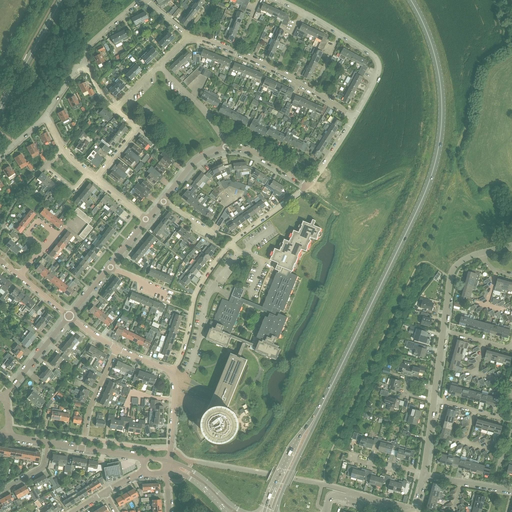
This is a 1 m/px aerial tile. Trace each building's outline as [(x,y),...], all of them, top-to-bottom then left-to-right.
[(195,3),(191,8),(196,12),(200,7),(195,3)] [(261,10),(267,12),(269,6),(264,3),(261,10)] [(269,6),(267,12),(266,14),(271,17),(272,15),(275,8),(269,6)] [(191,8),(187,13),(193,17),(196,12),(191,8)] [(275,8),(272,15),(277,17),(280,11),(275,8)] [(280,11),(277,17),(278,17),(277,19),(282,21),(283,20),(288,23),(290,20),(288,19),(290,15),(286,14),(280,11)] [(144,12),(138,15),(141,22),(148,18),(144,12)] [(238,12),(236,17),(242,20),(244,14),(238,12)] [(187,13),(184,18),(189,22),(193,17),(187,13)] [(135,25),(136,26),(142,23),(141,22),(138,15),(131,18),(135,25)] [(231,19),(230,21),(240,25),(242,20),(236,17),(235,20),(231,19)] [(189,22),(184,18),(180,22),(185,27),(189,22)] [(240,25),(230,21),(230,22),(231,22),(228,27),(231,28),(237,31),(240,25)] [(303,24),(300,29),(297,28),(293,36),(296,38),(299,33),(304,36),(308,26),(303,24)] [(308,26),(304,36),(306,37),(308,34),(311,35),(313,29),(308,26)] [(276,27),(273,33),(282,37),(284,31),(279,29),(278,28),(276,27)] [(227,30),(226,33),(235,36),(237,31),(231,28),(230,31),(227,30)] [(313,29),(311,35),(313,36),(312,40),(314,41),(316,38),(319,32),(313,29)] [(123,30),(117,34),(120,40),(123,39),(123,41),(127,39),(126,37),(127,37),(123,30)] [(167,32),(162,37),(169,43),(174,38),(169,33),(168,33),(167,32)] [(323,38),(327,40),(328,37),(325,35),(324,34),(319,32),(316,38),(322,40),(323,38)] [(235,36),(226,33),(224,35),(228,37),(227,39),(233,42),(235,36)] [(282,37),(273,33),(276,34),(273,39),(279,42),(282,37)] [(114,44),(114,43),(115,45),(121,42),(120,40),(117,34),(110,37),(114,44)] [(157,41),(159,43),(158,43),(163,48),(169,43),(162,37),(157,41)] [(269,44),(271,45),(277,48),(279,42),(273,39),(273,40),(271,39),(269,44)] [(150,49),(146,52),(152,59),(157,54),(152,49),(153,48),(151,45),(149,47),(150,49)] [(271,45),(268,50),(275,53),(277,48),(271,45)] [(314,48),(312,54),(314,55),(320,58),(323,52),(317,50),(317,49),(314,48)] [(339,62),(338,64),(341,66),(342,64),(346,57),(349,51),(344,49),(343,49),(342,49),(342,48),(341,49),(340,49),(340,50),(340,51),(340,52),(341,52),(342,53),(339,58),(342,59),(340,63),(340,62),(339,62)] [(265,52),(267,53),(266,56),(272,59),(275,53),(268,50),(266,49),(265,52)] [(201,56),(207,58),(209,52),(204,50),(201,56)] [(187,51),(183,55),(188,60),(192,56),(187,51)] [(349,51),(346,57),(351,60),(354,54),(349,51)] [(141,57),(142,59),(147,64),(152,59),(146,52),(141,57)] [(209,52),(207,58),(210,59),(208,65),(210,66),(215,54),(209,52)] [(94,57),(97,65),(99,68),(104,65),(103,63),(104,62),(100,54),(94,57)] [(215,54),(210,66),(213,67),(214,64),(215,61),(218,63),(220,56),(215,54)] [(354,54),(351,60),(356,63),(360,57),(354,54)] [(183,55),(178,59),(183,64),(185,66),(189,62),(187,60),(188,60),(183,55)] [(314,55),(312,60),(318,63),(320,58),(314,55)] [(220,56),(218,63),(221,64),(219,69),(221,70),(226,58),(220,56)] [(360,57),(356,63),(362,66),(363,63),(367,65),(369,62),(365,60),(360,57)] [(226,58),(221,70),(224,71),(225,68),(226,66),(229,67),(231,61),(226,58)] [(178,59),(174,63),(180,70),(182,68),(181,67),(183,64),(178,59)] [(312,60),(309,66),(315,68),(318,63),(312,60)] [(180,70),(174,63),(170,68),(174,73),(178,69),(180,70)] [(231,67),(230,71),(229,74),(231,75),(232,72),(237,74),(238,72),(240,65),(235,63),(233,68),(231,67)] [(134,64),(130,68),(136,75),(141,70),(136,65),(135,65),(134,64)] [(238,72),(244,74),(246,67),(240,65),(238,72)] [(199,66),(196,69),(201,74),(203,75),(206,69),(199,66)] [(309,66),(306,71),(312,74),(315,68),(309,66)] [(246,67),(244,74),(243,76),(242,79),(244,80),(245,77),(246,77),(246,75),(249,76),(252,70),(246,67)] [(123,72),(126,75),(131,80),(136,75),(130,68),(125,72),(124,71),(123,72)] [(252,70),(249,76),(255,78),(257,72),(252,70)] [(302,75),(304,76),(304,77),(310,79),(312,74),(306,71),(304,70),(302,75)] [(255,78),(254,80),(253,83),(254,81),(260,84),(261,80),(263,74),(257,72),(255,78)] [(355,77),(354,80),(360,83),(363,77),(362,77),(354,73),(353,76),(355,77)] [(266,78),(262,86),(261,85),(258,91),(261,93),(264,87),(268,89),(272,80),(266,78)] [(115,82),(113,85),(120,91),(125,86),(119,80),(116,83),(115,82)] [(272,80),(268,89),(271,91),(270,93),(272,94),(273,92),(277,83),(272,80)] [(349,81),(348,83),(357,88),(360,83),(354,80),(352,82),(349,81)] [(82,93),(89,90),(85,82),(78,85),(82,93)] [(273,92),(279,94),(283,85),(277,83),(273,92)] [(357,88),(348,83),(347,86),(350,87),(348,90),(354,93),(357,88)] [(111,86),(113,88),(109,91),(115,96),(120,91),(113,85),(111,86)] [(283,85),(279,94),(284,96),(285,94),(288,88),(283,85)] [(285,94),(284,96),(283,99),(286,100),(287,98),(290,99),(291,96),(294,90),(288,88),(285,94)] [(204,92),(201,99),(206,101),(212,90),(210,89),(209,91),(205,90),(204,92)] [(212,90),(206,101),(212,104),(217,94),(212,92),(213,90),(212,90)] [(348,90),(346,95),(345,95),(351,99),(354,93),(348,90)] [(340,100),(343,101),(348,104),(351,99),(345,95),(346,95),(340,92),(338,95),(342,97),(340,100)] [(217,94),(212,104),(217,107),(221,101),(218,99),(220,96),(217,94)] [(290,103),(287,110),(285,114),(286,114),(288,110),(288,109),(290,110),(292,105),(297,107),(301,98),(296,95),(292,104),(290,103)] [(71,107),(78,104),(74,96),(67,99),(71,107)] [(301,98),(297,107),(297,106),(301,108),(299,111),(301,112),(306,100),(301,98)] [(224,102),(223,105),(219,112),(224,114),(232,100),(230,99),(227,104),(224,102)] [(232,100),(224,114),(230,117),(233,111),(230,109),(233,104),(234,103),(231,102),(233,100),(232,100)] [(306,100),(301,112),(304,113),(306,110),(303,109),(304,107),(309,109),(312,103),(306,100)] [(312,103),(309,109),(315,112),(317,105),(312,103)] [(314,114),(312,117),(313,117),(312,119),(314,120),(317,113),(320,114),(323,108),(317,105),(315,112),(314,114)] [(326,111),(331,114),(334,110),(330,106),(326,111)] [(98,114),(103,118),(108,113),(103,108),(101,110),(99,108),(95,112),(98,114)] [(233,111),(230,117),(235,120),(238,114),(240,112),(241,109),(239,108),(237,113),(233,111)] [(61,121),(68,118),(64,110),(57,113),(61,121)] [(261,119),(255,131),(260,133),(265,124),(262,123),(264,119),(267,113),(265,112),(261,119)] [(108,113),(103,118),(107,122),(112,117),(108,113)] [(238,114),(235,120),(240,123),(244,116),(238,114)] [(255,131),(261,119),(263,116),(260,114),(257,120),(254,118),(249,128),(255,131)] [(244,116),(240,123),(246,126),(249,119),(244,116)] [(332,124),(338,128),(341,122),(335,119),(333,117),(330,123),(332,124)] [(265,124),(260,133),(266,136),(267,134),(270,127),(272,124),(270,123),(268,126),(265,124)] [(122,124),(118,129),(124,134),(128,129),(122,124)] [(326,124),(324,126),(335,133),(338,128),(332,124),(331,126),(328,125),(326,124)] [(276,130),(272,137),(277,139),(281,133),(278,131),(280,126),(278,125),(277,128),(276,130)] [(335,133),(324,126),(323,128),(328,131),(326,134),(331,138),(335,133)] [(267,134),(272,137),(276,130),(270,127),(267,134)] [(118,129),(114,134),(120,138),(124,134),(118,129)] [(281,133),(277,139),(283,142),(284,141),(284,140),(286,136),(286,135),(287,134),(288,132),(289,130),(286,129),(284,134),(281,133)] [(289,143),(295,132),(293,130),(291,133),(288,132),(287,134),(286,135),(286,136),(284,140),(284,141),(289,143)] [(44,144),(51,140),(47,132),(40,136),(44,144)] [(295,132),(289,143),(294,146),(298,139),(298,140),(299,137),(296,136),(297,133),(295,132)] [(114,134),(111,138),(116,143),(120,138),(114,134)] [(319,134),(318,136),(320,138),(322,139),(328,143),(331,138),(326,134),(324,137),(319,134)] [(143,137),(141,139),(139,138),(135,142),(143,149),(147,144),(150,146),(152,144),(143,137)] [(116,143),(111,138),(107,143),(112,148),(116,143)] [(298,139),(294,146),(300,149),(303,142),(298,140),(298,139)] [(325,148),(328,143),(322,139),(319,144),(325,148)] [(81,154),(87,146),(90,143),(86,140),(84,144),(80,141),(78,143),(79,144),(76,148),(79,150),(78,151),(81,154)] [(27,147),(31,155),(33,158),(39,154),(38,151),(34,143),(27,147)] [(104,144),(100,149),(107,154),(111,149),(104,144)] [(319,144),(316,149),(322,153),(325,148),(319,144)] [(132,151),(130,154),(138,160),(140,158),(138,156),(141,151),(133,145),(130,149),(132,151)] [(310,153),(313,154),(319,158),(322,153),(316,149),(311,146),(310,149),(312,150),(310,153)] [(86,159),(91,162),(94,157),(93,156),(96,152),(97,151),(100,148),(98,147),(94,152),(93,151),(86,159)] [(100,149),(100,148),(97,151),(105,157),(107,154),(100,149)] [(98,156),(99,154),(96,152),(93,156),(94,157),(91,162),(96,167),(101,161),(99,160),(101,158),(98,156)] [(160,154),(162,157),(159,161),(167,167),(170,163),(169,161),(171,159),(162,152),(160,154)] [(19,166),(25,162),(21,154),(14,158),(19,166)] [(130,154),(128,156),(126,154),(122,159),(130,165),(133,161),(136,163),(138,160),(130,154)] [(118,168),(116,170),(125,177),(127,174),(124,172),(128,168),(120,162),(116,166),(118,168)] [(141,162),(135,170),(137,172),(143,165),(141,162)] [(252,168),(246,166),(246,162),(240,163),(241,173),(250,172),(252,168)] [(230,171),(229,165),(224,166),(222,163),(217,165),(220,171),(221,174),(226,172),(228,175),(231,174),(230,171)] [(241,173),(240,163),(233,164),(229,165),(230,171),(234,170),(237,170),(237,173),(236,173),(236,176),(238,179),(241,179),(241,173)] [(151,166),(148,169),(157,176),(159,173),(161,175),(165,170),(157,164),(153,168),(151,166)] [(220,171),(217,165),(211,168),(208,172),(212,176),(215,174),(220,171)] [(8,178),(14,173),(9,166),(3,170),(8,178)] [(258,178),(261,173),(256,169),(256,170),(252,168),(250,172),(249,177),(251,178),(251,177),(254,179),(253,180),(256,182),(258,178)] [(157,176),(148,169),(146,171),(149,174),(146,178),(153,184),(157,180),(155,178),(157,176)] [(116,170),(114,173),(112,171),(108,176),(116,182),(120,178),(123,180),(125,177),(116,170)] [(212,176),(208,172),(205,175),(202,173),(198,177),(203,181),(206,184),(212,176)] [(37,179),(42,183),(46,177),(41,173),(37,179)] [(269,180),(270,178),(266,176),(261,173),(258,178),(263,181),(265,178),(269,180)] [(46,177),(42,183),(46,186),(51,181),(46,177)] [(203,181),(198,177),(194,182),(191,186),(194,188),(196,190),(197,188),(203,181)] [(274,180),(273,180),(270,178),(269,180),(265,187),(274,192),(279,183),(274,180)] [(137,183),(135,185),(144,192),(146,190),(148,191),(151,187),(144,180),(140,185),(137,183)] [(46,186),(51,190),(56,185),(51,181),(46,186)] [(89,184),(85,188),(91,193),(95,188),(96,189),(98,187),(93,183),(92,185),(89,184)] [(279,183),(274,192),(272,194),(275,196),(278,191),(281,192),(284,186),(279,183)] [(56,194),(60,188),(56,185),(51,190),(56,194)] [(144,192),(135,185),(133,188),(136,190),(132,195),(140,201),(144,196),(142,195),(144,192)] [(85,188),(82,193),(87,198),(91,193),(85,188)] [(188,190),(186,192),(182,197),(187,201),(194,191),(195,191),(196,190),(194,188),(190,192),(188,190)] [(194,191),(187,201),(191,205),(195,200),(197,197),(195,196),(197,193),(195,191),(194,191)] [(82,193),(78,198),(83,202),(87,198),(82,193)] [(100,201),(105,205),(109,200),(104,196),(100,201)] [(195,200),(191,205),(196,208),(204,198),(202,197),(198,202),(195,200)] [(83,202),(78,198),(74,202),(80,207),(83,202)] [(204,198),(196,208),(201,212),(205,207),(209,202),(204,198)] [(257,204),(261,210),(266,206),(263,202),(262,201),(260,199),(257,201),(256,202),(257,204)] [(109,200),(105,205),(110,209),(114,203),(109,200)] [(249,203),(250,205),(256,213),(261,210),(257,204),(255,206),(253,203),(252,204),(251,202),(249,203)] [(114,203),(110,209),(114,212),(119,207),(114,203)] [(205,207),(201,212),(205,216),(213,206),(211,204),(207,209),(205,207)] [(250,205),(245,208),(251,216),(256,213),(250,205)] [(213,206),(205,216),(210,220),(214,215),(212,212),(213,210),(214,211),(216,208),(213,206)] [(238,213),(236,215),(242,223),(246,220),(238,209),(236,206),(234,207),(238,213)] [(119,207),(114,212),(119,216),(123,211),(119,207)] [(40,214),(44,218),(49,212),(44,208),(40,214)] [(240,208),(238,209),(246,220),(251,216),(245,208),(242,210),(240,208)] [(30,210),(26,215),(32,220),(36,215),(30,210)] [(117,218),(115,221),(117,223),(119,220),(122,222),(128,215),(123,211),(119,216),(117,218)] [(49,212),(44,218),(49,222),(53,216),(49,212)] [(168,212),(164,217),(177,227),(179,226),(174,222),(176,219),(168,212)] [(228,215),(230,219),(231,219),(237,227),(242,223),(236,215),(235,215),(235,216),(233,217),(230,213),(228,215)] [(26,215),(22,220),(28,224),(32,220),(26,215)] [(58,220),(54,225),(59,229),(63,224),(61,222),(65,218),(61,215),(58,220)] [(53,216),(49,222),(54,225),(58,220),(53,216)] [(164,217),(160,222),(166,226),(168,223),(174,228),(175,226),(177,228),(177,227),(164,217)] [(226,222),(228,225),(232,231),(237,227),(231,219),(230,219),(226,222)] [(22,220),(19,225),(24,229),(28,224),(22,220)] [(286,271),(291,273),(292,271),(293,272),(293,271),(293,269),(295,265),(297,261),(298,257),(300,253),(302,249),(307,252),(307,251),(309,247),(310,243),(311,240),(310,239),(311,237),(317,240),(319,237),(320,233),(322,229),(314,226),(316,221),(313,220),(311,224),(303,221),(303,222),(302,225),(300,229),(299,232),(294,230),(294,231),(292,235),(290,239),(289,241),(284,239),(284,240),(284,242),(282,246),(280,250),(275,248),(273,252),(272,255),(270,260),(275,262),(274,267),(276,268),(275,269),(280,271),(279,273),(285,275),(286,271)] [(160,222),(157,226),(162,231),(165,233),(163,235),(166,237),(169,234),(164,229),(166,226),(160,222)] [(24,229),(19,225),(15,229),(21,234),(24,229)] [(109,226),(105,231),(111,236),(115,231),(109,226)] [(162,231),(157,226),(153,231),(158,236),(162,231)] [(177,233),(181,237),(182,237),(186,232),(181,228),(179,230),(177,229),(172,236),(174,238),(177,233)] [(105,231),(102,236),(107,241),(111,236),(105,231)] [(67,232),(64,236),(69,241),(72,242),(74,239),(77,242),(78,240),(75,237),(75,238),(73,236),(67,232)] [(183,240),(181,243),(179,244),(180,246),(181,247),(191,235),(186,232),(182,237),(181,237),(180,238),(183,240)] [(150,235),(146,240),(152,244),(156,239),(150,235)] [(191,235),(181,247),(183,249),(189,242),(191,244),(195,239),(191,235)] [(64,236),(60,241),(65,245),(69,241),(64,236)] [(102,236),(98,241),(104,245),(107,241),(102,236)] [(6,246),(11,250),(16,245),(10,240),(6,246)] [(146,240),(143,244),(148,249),(151,251),(152,249),(150,247),(152,244),(146,240)] [(60,241),(56,246),(62,250),(65,245),(60,241)] [(98,241),(94,246),(100,250),(104,245),(98,241)] [(143,244),(139,249),(145,253),(148,249),(143,244)] [(16,245),(11,250),(17,255),(21,249),(16,245)] [(56,246),(52,250),(58,255),(62,250),(56,246)] [(94,246),(90,250),(96,255),(100,250),(94,246)] [(204,253),(209,257),(213,252),(205,246),(202,251),(204,253)] [(139,249),(135,253),(141,258),(145,253),(139,249)] [(58,255),(52,250),(48,255),(54,260),(58,255)] [(90,250),(87,255),(92,259),(96,255),(90,250)] [(135,254),(131,258),(137,263),(141,258),(135,253),(135,254)] [(201,257),(201,258),(206,262),(209,257),(204,253),(203,255),(201,254),(199,256),(201,257)] [(87,255),(83,260),(89,264),(92,259),(87,255)] [(201,258),(197,262),(202,266),(206,262),(201,258)] [(83,260),(79,264),(85,269),(89,264),(83,260)] [(193,267),(198,271),(202,266),(197,262),(194,260),(190,265),(193,267)] [(36,270),(40,274),(45,268),(40,264),(36,270)] [(79,264),(75,269),(81,274),(85,269),(79,264)] [(45,268),(40,274),(45,277),(54,267),(52,265),(48,271),(45,268)] [(54,267),(45,277),(50,281),(54,276),(56,273),(54,271),(56,268),(57,267),(55,265),(54,267)] [(193,267),(189,272),(194,276),(198,271),(193,267)] [(147,274),(153,277),(156,270),(150,268),(147,274)] [(75,269),(72,274),(77,278),(81,274),(75,269)] [(156,270),(153,277),(159,279),(161,273),(156,270)] [(185,271),(183,274),(191,280),(194,276),(189,272),(188,274),(185,271)] [(259,331),(257,337),(258,337),(261,339),(263,339),(265,341),(267,337),(271,338),(272,336),(277,337),(279,338),(282,332),(283,328),(284,325),(287,319),(288,317),(279,314),(281,310),(284,311),(284,310),(284,309),(287,303),(290,296),(292,289),(295,283),(296,281),(298,276),(296,275),(295,275),(291,273),(286,271),(285,275),(279,273),(277,272),(276,275),(273,282),(270,289),(267,295),(265,302),(263,307),(262,307),(264,307),(271,310),(270,312),(270,314),(268,317),(265,316),(265,317),(262,324),(260,328),(259,331)] [(468,272),(467,278),(475,280),(476,274),(479,275),(480,273),(475,271),(474,273),(468,272)] [(161,273),(159,279),(164,281),(167,275),(161,273)] [(60,279),(59,280),(54,285),(59,289),(63,283),(61,281),(65,276),(63,274),(60,279)] [(182,281),(187,285),(191,280),(183,274),(179,279),(182,281)] [(167,275),(164,281),(170,284),(173,277),(167,275)] [(54,276),(50,281),(54,285),(59,280),(54,276)] [(116,277),(112,282),(118,286),(122,281),(116,277)] [(467,278),(465,284),(476,287),(477,287),(478,281),(475,280),(467,278)] [(495,287),(495,288),(495,290),(501,292),(504,281),(497,279),(495,287)] [(7,281),(2,286),(7,290),(11,285),(7,281)] [(504,281),(501,292),(507,293),(508,291),(507,291),(510,282),(504,281)] [(70,285),(64,293),(69,297),(71,294),(72,295),(74,292),(70,289),(74,284),(72,282),(70,285)] [(112,282),(109,286),(114,291),(118,286),(112,282)] [(63,283),(59,289),(64,293),(70,285),(68,287),(63,283)] [(465,284),(463,290),(471,292),(472,289),(475,290),(476,290),(476,287),(465,284)] [(109,286),(105,291),(110,295),(114,291),(109,286)] [(215,317),(214,320),(215,320),(220,322),(219,324),(224,326),(222,331),(229,334),(231,334),(233,328),(234,325),(236,320),(238,315),(240,310),(242,306),(243,303),(244,303),(239,301),(241,298),(244,289),(242,289),(241,288),(235,286),(235,287),(233,291),(231,296),(229,301),(227,300),(222,298),(221,303),(219,307),(217,312),(215,317)] [(11,294),(16,297),(16,298),(20,292),(15,288),(11,294)] [(471,292),(463,290),(462,296),(466,298),(470,299),(470,298),(471,292)] [(105,291),(101,296),(106,300),(110,295),(105,291)] [(14,299),(10,304),(12,305),(16,301),(19,303),(20,301),(21,301),(25,296),(20,292),(16,298),(16,297),(14,299)] [(129,299),(135,301),(137,294),(132,292),(129,299)] [(137,294),(135,301),(140,303),(143,297),(137,294)] [(25,296),(21,301),(25,305),(24,306),(24,307),(30,300),(25,296)] [(143,297),(140,303),(146,306),(148,299),(143,297)] [(418,306),(421,307),(421,308),(431,311),(433,303),(429,302),(429,300),(420,297),(418,306)] [(148,299),(146,306),(151,308),(154,301),(148,299)] [(24,307),(22,309),(24,311),(25,308),(29,311),(35,304),(34,304),(35,303),(30,300),(24,307)] [(151,308),(150,311),(155,314),(156,313),(157,310),(160,304),(154,301),(151,308)] [(160,304),(157,310),(163,313),(165,306),(160,304)] [(93,305),(89,311),(94,315),(98,309),(96,308),(93,305)] [(98,309),(94,315),(99,318),(103,313),(100,311),(98,309)] [(37,313),(40,316),(43,318),(48,322),(52,317),(46,313),(47,313),(44,311),(42,313),(39,311),(37,313)] [(429,326),(432,319),(427,318),(428,314),(421,312),(419,319),(422,320),(421,324),(429,326)] [(103,313),(99,318),(103,322),(108,317),(105,315),(103,313)] [(170,319),(180,322),(182,317),(175,314),(173,313),(171,319),(170,319)] [(465,315),(464,318),(461,317),(459,325),(465,327),(468,315),(465,315)] [(468,315),(465,327),(471,328),(473,320),(474,320),(474,316),(468,315),(468,316),(468,315)] [(36,320),(39,322),(44,327),(48,322),(43,318),(41,319),(39,317),(36,320)] [(108,317),(103,322),(108,326),(112,321),(109,318),(108,317)] [(23,321),(30,327),(32,324),(25,318),(23,321)] [(180,322),(170,319),(169,325),(171,326),(178,328),(180,322)] [(215,322),(214,325),(216,326),(215,328),(222,331),(224,326),(219,324),(220,322),(215,320),(215,322)] [(473,320),(471,328),(477,330),(479,322),(474,320),(473,320)] [(44,327),(39,322),(35,327),(40,331),(44,327)] [(115,327),(114,329),(117,330),(115,333),(121,335),(124,329),(125,326),(117,322),(115,327)] [(479,322),(477,330),(483,332),(485,323),(479,322)] [(485,323),(483,332),(489,333),(491,325),(485,323)] [(497,327),(495,335),(501,337),(504,328),(501,328),(502,324),(499,323),(498,327),(497,327)] [(416,331),(414,339),(428,343),(430,336),(427,335),(428,333),(422,331),(423,329),(410,325),(409,329),(416,331)] [(491,325),(489,333),(495,335),(497,327),(491,325)] [(30,332),(26,337),(32,342),(36,337),(34,335),(36,332),(28,326),(26,328),(29,331),(30,332)] [(209,330),(206,338),(210,340),(210,339),(212,340),(211,341),(215,342),(216,341),(221,344),(227,347),(228,345),(229,343),(231,337),(229,336),(229,334),(222,331),(215,328),(212,327),(212,329),(210,328),(209,330)] [(504,328),(501,337),(508,338),(510,330),(504,328)] [(124,329),(121,335),(126,338),(129,332),(124,329)] [(143,345),(142,346),(148,348),(151,343),(151,342),(152,339),(150,338),(149,337),(151,335),(152,335),(153,332),(150,330),(148,333),(147,337),(146,338),(145,339),(143,345)] [(129,332),(126,338),(132,341),(135,334),(129,332)] [(166,334),(165,336),(174,340),(176,334),(169,332),(168,335),(166,334)] [(135,334),(132,341),(137,343),(140,337),(135,334)] [(21,338),(24,340),(21,343),(27,348),(32,342),(26,337),(23,335),(21,338)] [(69,341),(74,345),(78,341),(80,342),(83,339),(77,335),(75,338),(73,336),(69,341)] [(165,336),(163,342),(172,345),(174,340),(165,336)] [(267,337),(265,341),(274,344),(275,340),(277,337),(272,336),(271,338),(267,337)] [(19,345),(21,342),(14,337),(12,339),(19,345)] [(140,337),(137,343),(142,346),(145,339),(140,337)] [(255,351),(260,352),(260,351),(262,352),(262,353),(265,355),(266,354),(271,356),(271,357),(277,359),(281,349),(278,348),(279,346),(274,344),(265,341),(263,339),(261,339),(260,341),(259,340),(258,343),(256,348),(255,351)] [(457,340),(456,347),(467,350),(468,343),(457,340)] [(69,341),(65,346),(76,354),(77,352),(72,348),(74,345),(69,341)] [(250,345),(249,348),(255,351),(256,348),(258,343),(252,341),(250,345)] [(160,347),(170,351),(172,345),(163,342),(161,347),(160,347)] [(13,350),(16,352),(14,354),(19,359),(22,356),(21,355),(23,353),(20,351),(22,348),(17,344),(13,350)] [(64,353),(62,355),(69,360),(70,358),(68,356),(70,353),(71,354),(73,352),(75,354),(76,354),(65,346),(61,351),(64,353)] [(85,354),(91,357),(96,349),(91,346),(90,348),(87,346),(82,355),(84,356),(85,354)] [(414,346),(413,350),(412,354),(416,355),(415,355),(424,358),(426,349),(414,346)] [(170,351),(160,347),(158,353),(164,355),(163,359),(167,361),(170,351)] [(456,347),(454,353),(465,356),(467,350),(456,347)] [(101,353),(96,349),(91,357),(93,359),(95,356),(97,358),(92,366),(93,367),(101,353)] [(486,350),(484,359),(484,360),(485,361),(487,362),(488,361),(490,361),(491,360),(493,352),(486,350)] [(491,360),(496,362),(497,362),(499,354),(493,352),(491,360)] [(3,364),(5,366),(7,367),(6,368),(8,370),(9,369),(11,370),(14,366),(13,365),(15,362),(14,361),(15,359),(8,353),(4,357),(6,360),(3,364)] [(101,353),(93,367),(96,369),(98,366),(100,363),(98,362),(100,360),(103,361),(107,356),(101,353)] [(247,360),(240,357),(231,353),(216,390),(211,403),(207,414),(205,417),(204,420),(203,424),(203,427),(204,430),(206,434),(208,437),(210,439),(213,440),(216,442),(219,442),(223,442),(226,442),(229,440),(232,438),(235,436),(237,433),(238,429),(238,426),(238,422),(237,418),(236,415),(234,412),(231,410),(228,408),(228,407),(247,360)] [(497,362),(496,362),(496,365),(503,365),(503,364),(505,355),(499,354),(497,362)] [(58,355),(54,359),(60,364),(63,359),(67,362),(69,360),(62,355),(61,357),(58,355)] [(503,364),(509,365),(511,357),(505,355),(503,364)] [(60,364),(54,359),(50,364),(56,369),(58,366),(61,368),(62,366),(60,364)] [(452,359),(451,365),(450,365),(449,369),(455,371),(456,366),(459,367),(460,361),(452,359)] [(115,367),(121,370),(124,364),(118,361),(115,367)] [(404,361),(403,364),(398,363),(397,367),(398,367),(397,371),(404,373),(403,375),(407,376),(410,366),(411,362),(404,361)] [(124,364),(121,370),(126,372),(129,366),(124,364)] [(410,366),(407,376),(410,377),(411,375),(417,377),(418,373),(419,373),(424,374),(425,367),(420,365),(419,368),(413,366),(413,367),(410,366)] [(129,366),(126,372),(132,375),(135,369),(129,366)] [(47,368),(43,373),(49,377),(52,372),(47,368)] [(133,380),(132,381),(135,382),(135,380),(138,381),(139,378),(143,379),(145,373),(139,371),(138,374),(135,373),(133,380)] [(90,372),(88,378),(94,380),(97,375),(90,372)] [(49,377),(43,373),(39,378),(45,382),(49,377)] [(149,381),(151,375),(145,373),(143,379),(141,382),(144,383),(147,385),(147,384),(148,381),(149,381)] [(149,381),(148,381),(147,384),(153,386),(154,383),(157,377),(151,375),(149,381)] [(83,382),(85,383),(92,386),(94,380),(88,378),(85,377),(83,382)] [(387,384),(390,384),(389,389),(399,392),(400,388),(398,387),(400,381),(392,379),(391,379),(388,378),(387,384)] [(110,381),(108,387),(119,392),(120,390),(117,389),(117,388),(115,387),(117,384),(110,381)] [(51,391),(44,385),(41,383),(39,386),(44,390),(46,387),(51,391)] [(46,383),(44,385),(51,391),(53,389),(46,383)] [(452,383),(449,393),(455,395),(457,387),(454,386),(455,383),(452,383)] [(128,396),(130,389),(131,389),(125,386),(124,388),(122,393),(127,395),(128,396)] [(33,391),(28,398),(27,399),(30,401),(31,401),(34,403),(41,394),(33,387),(31,390),(33,391)] [(108,387),(105,392),(112,395),(113,392),(118,394),(120,395),(121,393),(119,392),(108,387)] [(75,388),(74,391),(87,397),(89,391),(83,388),(82,391),(75,388)] [(463,389),(461,397),(467,398),(469,391),(463,389)] [(74,391),(71,390),(70,392),(74,394),(77,395),(76,398),(78,399),(84,402),(87,397),(74,391)] [(469,391),(467,398),(474,400),(476,392),(469,391)] [(105,392),(103,398),(109,401),(112,395),(105,392)] [(41,394),(34,403),(40,408),(40,409),(46,402),(41,398),(43,396),(41,394)] [(481,394),(479,402),(485,403),(488,396),(481,394)] [(387,397),(386,396),(384,403),(388,404),(387,409),(393,411),(394,407),(398,408),(400,400),(390,397),(387,397)] [(488,396),(485,403),(491,405),(494,397),(488,396)] [(494,397),(491,405),(498,407),(500,399),(494,397)] [(109,401),(103,398),(100,403),(107,406),(109,401)] [(151,400),(151,402),(151,405),(152,406),(152,408),(155,408),(154,412),(163,412),(164,406),(158,406),(158,400),(151,400)] [(26,417),(25,409),(17,411),(19,418),(26,417)] [(61,413),(53,411),(53,410),(48,409),(47,413),(52,414),(51,419),(60,420),(61,413)] [(61,413),(60,420),(68,422),(70,414),(71,410),(68,409),(67,414),(61,413)] [(412,409),(410,416),(419,418),(421,411),(415,410),(412,409)] [(448,409),(446,415),(455,418),(456,414),(459,415),(460,412),(456,411),(448,409)] [(74,417),(73,422),(81,424),(81,418),(78,417),(78,412),(75,412),(74,417)] [(110,429),(116,430),(117,421),(114,420),(114,418),(112,417),(112,416),(109,415),(108,422),(111,423),(110,429)] [(446,415),(445,422),(453,424),(455,418),(446,415)] [(419,418),(410,416),(408,423),(417,425),(419,418)] [(117,421),(116,430),(122,431),(123,425),(126,425),(127,418),(124,418),(124,419),(121,419),(121,421),(117,421)] [(127,418),(126,425),(129,426),(128,432),(134,433),(135,424),(132,423),(132,421),(130,420),(130,419),(127,418)] [(163,419),(154,418),(154,421),(151,421),(151,424),(149,423),(149,427),(156,427),(156,424),(162,425),(163,419)] [(475,428),(478,429),(478,430),(481,431),(481,429),(484,421),(477,420),(475,428)] [(135,424),(134,433),(140,434),(141,428),(144,428),(145,421),(142,421),(142,422),(139,422),(139,424),(135,424)] [(484,421),(481,429),(488,431),(490,423),(484,421)] [(445,422),(443,428),(451,430),(453,424),(445,422)] [(490,423),(488,431),(494,433),(496,425),(490,423)] [(496,425),(494,433),(500,434),(502,426),(496,425)] [(443,428),(441,434),(440,438),(446,440),(447,435),(450,436),(451,430),(443,428)] [(356,440),(358,441),(357,445),(366,447),(368,439),(362,437),(362,435),(357,434),(356,440)] [(378,439),(376,446),(379,446),(378,451),(384,452),(387,444),(380,442),(381,440),(382,437),(379,436),(378,439)] [(368,439),(366,447),(372,449),(373,445),(376,446),(378,439),(375,439),(374,441),(368,439)] [(392,450),(395,451),(397,444),(398,441),(397,441),(396,440),(394,440),(394,442),(391,441),(391,442),(387,441),(387,444),(384,452),(390,454),(392,450)] [(397,444),(395,451),(398,452),(396,458),(403,460),(405,451),(399,450),(400,445),(397,444)] [(405,451),(403,460),(409,461),(410,457),(413,458),(415,452),(412,451),(411,453),(405,451)] [(439,462),(446,464),(448,456),(442,454),(439,462)] [(52,462),(56,463),(56,465),(56,467),(55,468),(58,469),(58,466),(59,466),(61,456),(53,455),(52,462)] [(61,456),(59,466),(63,467),(63,465),(65,466),(64,472),(67,473),(68,465),(66,465),(68,457),(61,456)] [(448,456),(446,464),(452,466),(454,458),(448,456)] [(72,465),(75,466),(75,467),(78,468),(79,466),(79,467),(80,459),(73,458),(72,465)] [(454,458),(452,466),(458,468),(460,459),(454,458)] [(466,461),(464,469),(470,471),(472,463),(469,462),(470,458),(467,458),(466,461)] [(80,459),(79,467),(82,467),(81,471),(85,471),(87,472),(88,464),(86,464),(87,460),(80,459)] [(460,459),(458,468),(464,469),(466,461),(460,459)] [(94,469),(96,469),(96,473),(100,470),(102,470),(101,465),(98,465),(98,462),(90,461),(88,467),(94,468),(94,469)] [(472,463),(470,471),(476,473),(478,464),(472,463)] [(478,464),(476,473),(482,474),(484,466),(478,464)] [(358,468),(350,466),(348,465),(347,471),(348,471),(347,476),(351,477),(357,479),(359,471),(357,470),(358,468)] [(484,466),(482,474),(488,476),(491,468),(484,466)] [(109,467),(104,468),(106,481),(113,480),(112,477),(120,476),(118,467),(109,468),(109,467)] [(359,471),(357,479),(363,481),(364,476),(367,477),(369,471),(366,470),(362,469),(361,471),(359,471)] [(16,471),(9,473),(12,481),(19,479),(16,471)] [(369,471),(367,477),(370,478),(369,484),(375,486),(378,477),(375,477),(376,474),(372,473),(373,472),(369,471)] [(45,475),(39,478),(43,484),(48,481),(45,475)] [(378,477),(375,486),(382,487),(383,482),(386,482),(388,476),(385,475),(384,477),(380,476),(380,478),(378,477)] [(90,478),(93,482),(97,489),(102,486),(101,485),(104,483),(102,476),(95,481),(92,477),(90,478)] [(388,476),(386,482),(389,483),(388,489),(394,491),(396,483),(394,482),(395,480),(391,479),(391,477),(388,476)] [(34,481),(37,487),(38,489),(41,488),(40,486),(43,484),(39,478),(34,481)] [(86,481),(89,485),(93,492),(97,489),(93,482),(90,484),(88,480),(86,481)] [(396,483),(394,491),(400,493),(402,487),(403,482),(399,481),(399,483),(396,483)] [(82,483),(84,488),(89,494),(93,492),(89,485),(86,486),(84,482),(82,483)] [(433,483),(431,490),(443,493),(445,487),(433,483)] [(79,485),(77,486),(84,497),(89,494),(84,488),(82,489),(79,485)] [(26,486),(20,489),(25,498),(28,496),(27,493),(29,492),(26,486)] [(78,492),(76,493),(80,500),(84,497),(77,486),(76,487),(78,492)] [(133,488),(121,495),(125,502),(137,495),(133,488)] [(18,498),(20,497),(21,500),(25,498),(20,489),(15,492),(18,498)] [(71,490),(74,494),(72,496),(76,503),(80,500),(76,493),(73,489),(71,490)] [(38,495),(34,490),(29,493),(34,501),(37,499),(37,500),(40,498),(39,497),(38,495)] [(431,490),(430,496),(438,498),(438,497),(442,498),(443,493),(431,490)] [(69,491),(66,493),(68,496),(69,496),(70,497),(67,498),(72,505),(76,503),(72,496),(69,491)] [(11,494),(5,497),(9,503),(14,500),(11,494)] [(65,500),(63,501),(67,508),(72,505),(67,499),(67,498),(65,494),(62,496),(65,500)] [(473,494),(472,501),(483,504),(485,498),(473,494)] [(125,502),(121,495),(114,499),(118,506),(125,502)] [(430,496),(428,502),(436,504),(438,498),(430,496)] [(9,503),(5,497),(0,500),(3,507),(6,505),(7,507),(10,506),(9,504),(9,503)] [(55,500),(52,503),(58,511),(61,508),(55,500)] [(483,504),(472,501),(470,506),(472,507),(481,510),(483,504)] [(436,504),(428,502),(427,508),(435,510),(436,504)] [(52,503),(48,505),(49,505),(53,511),(56,511),(58,511),(52,503)]
